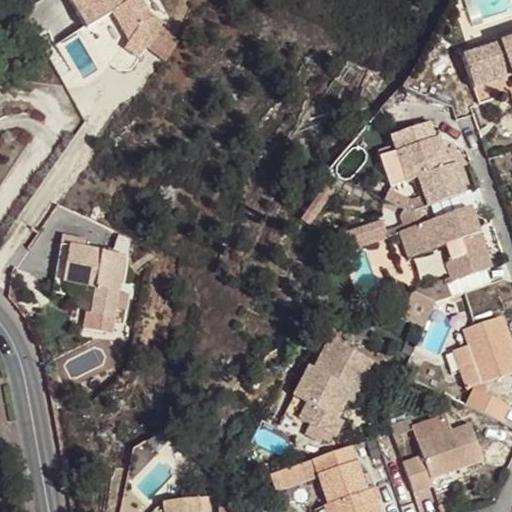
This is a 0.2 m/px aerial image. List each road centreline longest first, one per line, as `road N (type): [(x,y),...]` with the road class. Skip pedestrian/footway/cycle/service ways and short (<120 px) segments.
road 1 (residential): [(0,318),(23,362),(51,511)]
road 2 (residential): [(469,127),(511,251)]
